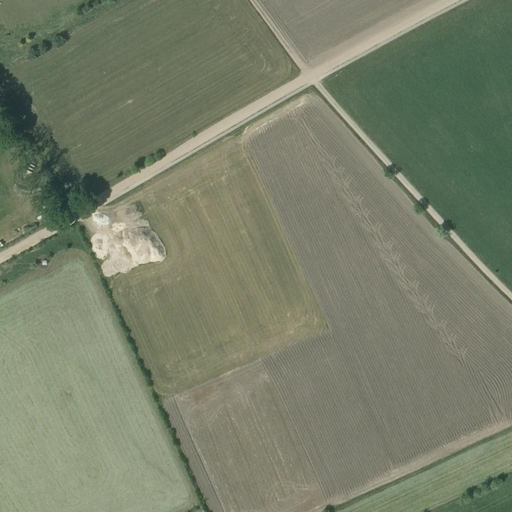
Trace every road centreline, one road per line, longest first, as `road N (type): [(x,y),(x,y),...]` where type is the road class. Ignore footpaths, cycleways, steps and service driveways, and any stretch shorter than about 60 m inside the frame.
road 1 (track): [(307,77),(0,255)]
road 2 (track): [(453,0),(307,77)]
